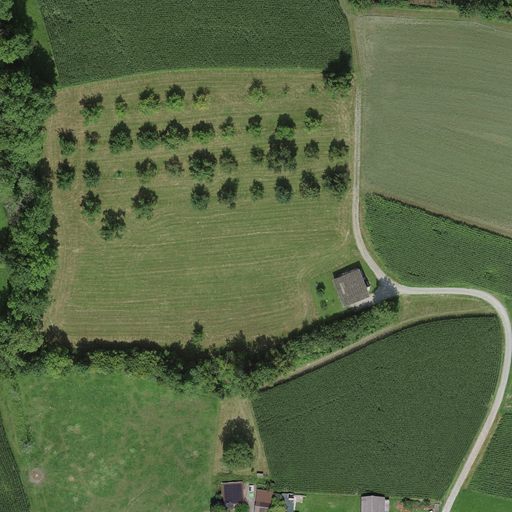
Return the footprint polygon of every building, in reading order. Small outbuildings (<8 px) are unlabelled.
[(361,267),(333,278),(345,307),(373,296),(361,267)] [(245,504),(244,483),(222,485),(223,506),(245,504)] [(294,511),(296,495),(287,494),(285,510),(294,511)] [(257,496),(255,511),(274,511),(276,498),(257,496)] [(386,511),(387,499),(364,499),(363,511),(386,511)]
